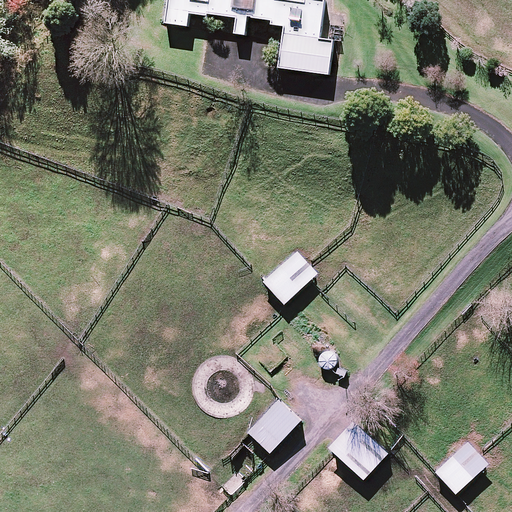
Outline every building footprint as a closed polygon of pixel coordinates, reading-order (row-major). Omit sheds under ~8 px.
[(277,1),(276,0),(256,0),(256,11),(233,9),(232,0),(209,0),(210,2),(195,0),(172,0),(169,24),(186,26),(188,12),(236,18),(234,34),(244,35),(246,17),(270,20),(269,25),(283,27),(279,68),(328,74),(331,40),(318,39),(322,1),(315,0),(306,0),(306,4),(277,1)] [(318,274),(298,252),(265,281),(285,303),(318,274)] [(326,334),(300,311),(291,322),(317,345),(326,334)] [(267,322),(260,314),(239,334),(247,342),(267,322)] [(283,335),(274,344),(294,363),(302,354),(283,335)] [(217,420),(223,420),(226,420),(228,420),(234,418),(239,416),(244,412),(248,408),(251,404),(253,398),(255,393),(255,387),(255,381),(253,376),(251,371),(247,366),(243,362),(238,359),(233,357),(228,355),(222,355),(216,355),(211,357),(206,359),(201,363),(197,367),(194,371),(191,377),(190,382),(189,388),(190,393),(192,399),(194,404),(197,409),(201,413),(206,416),(211,418),(217,420)] [(301,421),(280,400),(250,432),(271,452),(301,421)] [(388,453),(355,422),(331,447),(364,479),(388,453)] [(488,463),(468,442),(437,472),(457,493),(488,463)]
